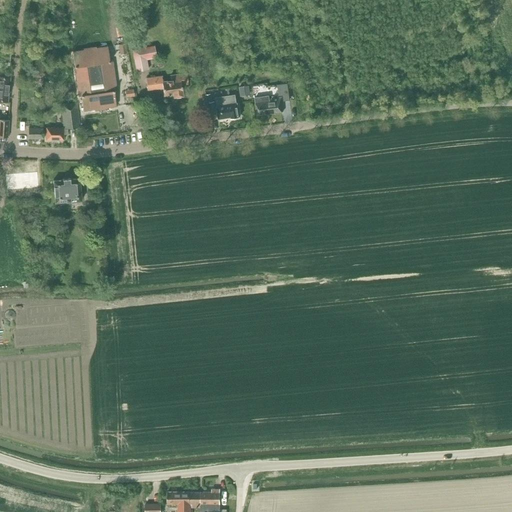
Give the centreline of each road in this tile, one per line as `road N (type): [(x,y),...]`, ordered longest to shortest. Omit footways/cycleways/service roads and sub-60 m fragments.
road 1 (tertiary): [(0,458),(109,480),(511,450)]
road 2 (unclassified): [(12,151),(91,154),(511,103)]
road 3 (residential): [(12,151),(24,0)]
